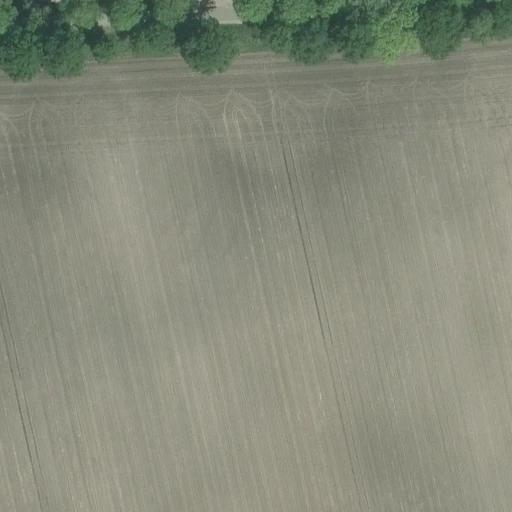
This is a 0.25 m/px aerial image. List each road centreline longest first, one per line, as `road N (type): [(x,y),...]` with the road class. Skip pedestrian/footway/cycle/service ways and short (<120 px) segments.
road 1 (unclassified): [(215,15),(462,0)]
road 2 (unclassified): [(0,30),(215,15)]
